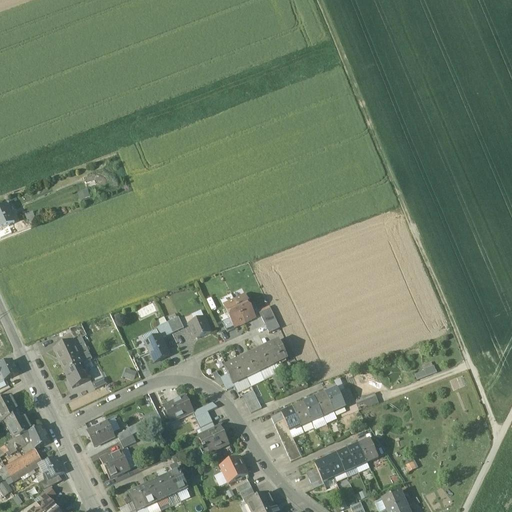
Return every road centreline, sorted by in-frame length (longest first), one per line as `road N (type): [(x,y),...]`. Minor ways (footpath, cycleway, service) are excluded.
road 1 (track): [(499,438),(315,0)]
road 2 (residential): [(316,511),(273,475),(229,407),(196,384),(154,384),(59,428)]
road 3 (tertiary): [(59,428),(0,309)]
